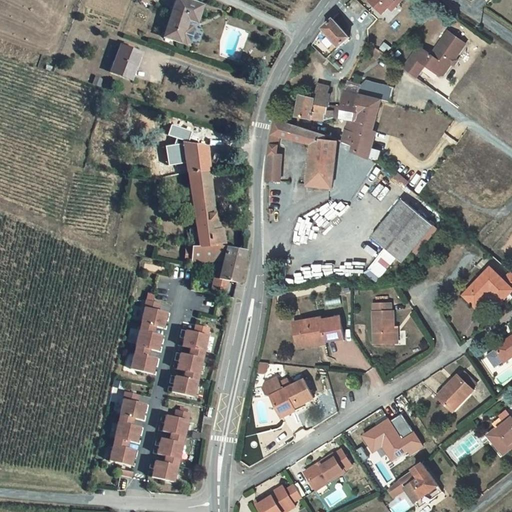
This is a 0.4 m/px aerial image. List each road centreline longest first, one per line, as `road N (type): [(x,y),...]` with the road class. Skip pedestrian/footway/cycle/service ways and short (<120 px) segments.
road 1 (tertiary): [(331,0),(294,47),(262,126),(256,278),(222,438),(218,498)]
road 2 (residential): [(218,498),(453,352),(425,290)]
road 3 (unclassified): [(0,491),(189,506),(218,498)]
road 4 (residential): [(511,152),(428,93),(404,88)]
road 5 (unknown): [(194,110),(224,133),(233,188),(258,193)]
